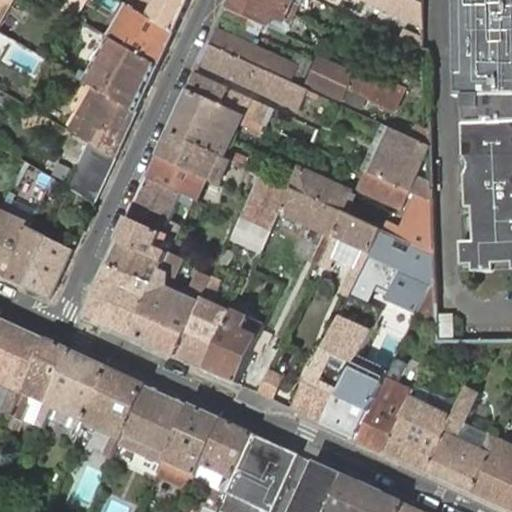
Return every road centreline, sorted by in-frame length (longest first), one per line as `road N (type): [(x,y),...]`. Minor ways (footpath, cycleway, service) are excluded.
road 1 (residential): [(477,511),(58,328)]
road 2 (residential): [(206,0),(58,328)]
